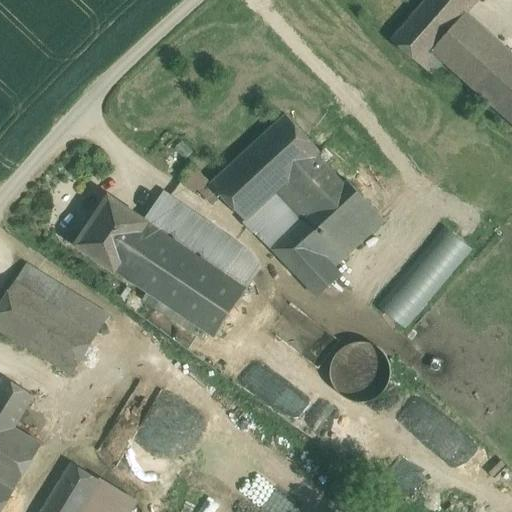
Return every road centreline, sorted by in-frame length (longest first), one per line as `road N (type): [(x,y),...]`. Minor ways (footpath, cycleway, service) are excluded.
road 1 (unclassified): [(196,0),(116,74),(0,203)]
road 2 (unknown): [(156,35),(249,141)]
